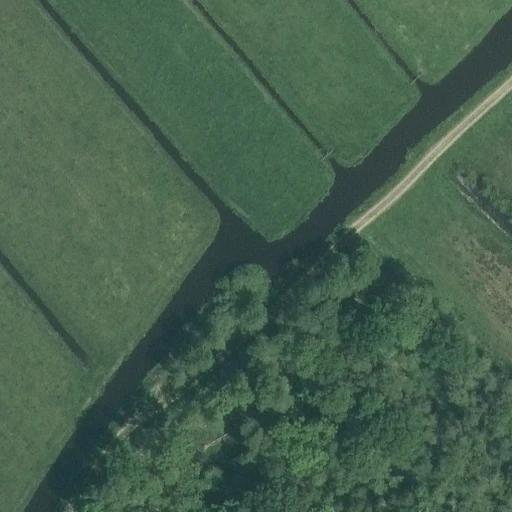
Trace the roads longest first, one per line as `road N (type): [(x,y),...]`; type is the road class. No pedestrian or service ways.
road 1 (track): [(381,209),(136,425),(69,511)]
road 2 (track): [(381,209),(511,89)]
